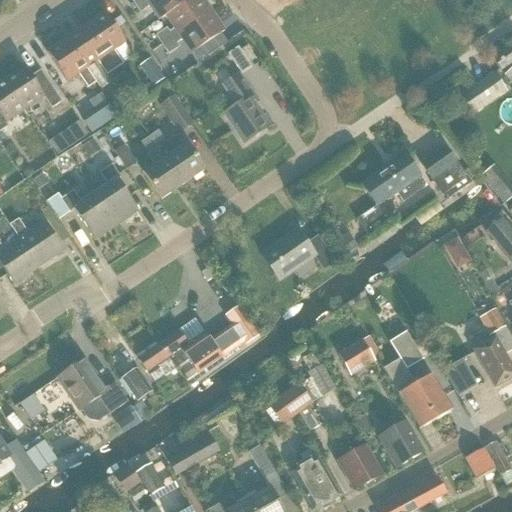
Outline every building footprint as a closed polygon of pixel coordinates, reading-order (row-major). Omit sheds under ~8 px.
[(158,21),(165,17),(188,0),(146,0),(145,0),(132,0),(131,1),(139,14),(149,8),(158,21)] [(188,0),(165,17),(174,29),(169,32),(166,29),(155,37),(161,46),(211,13),(202,0),(188,0)] [(85,26),(115,71),(123,65),(114,51),(125,43),(105,13),(85,26)] [(224,32),(211,13),(161,46),(168,56),(179,48),(177,44),(182,41),(191,55),(224,32)] [(120,17),(114,21),(118,27),(124,23),(120,17)] [(107,77),(115,71),(85,26),(66,39),(87,70),(97,63),(107,77)] [(87,70),(66,39),(46,53),(67,83),(78,76),(88,90),(97,84),(87,70)] [(246,47),(240,52),(248,64),(255,59),(246,47)] [(237,48),(227,54),(241,74),(250,68),(248,64),(240,52),(237,48)] [(500,72),(511,63),(511,54),(508,49),(492,60),(500,72)] [(165,81),(150,59),(138,67),(153,89),(165,81)] [(24,68),(4,81),(24,111),(43,98),(51,110),(62,102),(40,71),(30,78),(24,68)] [(511,68),(503,77),(511,85),(511,68)] [(271,124),(255,99),(256,99),(239,74),(220,87),(233,107),(227,112),(247,141),(271,124)] [(504,92),(492,75),(462,96),(474,113),(504,92)] [(5,124),(24,111),(4,81),(0,83),(0,132),(8,127),(5,124)] [(194,125),(174,97),(158,107),(178,136),(194,125)] [(107,105),(82,122),(90,133),(90,134),(116,117),(107,105)] [(78,124),(62,135),(71,148),(87,137),(78,124)] [(149,134),(183,183),(204,168),(186,141),(174,149),(167,138),(165,139),(158,128),(149,134)] [(183,183),(149,134),(141,140),(148,151),(147,152),(154,163),(143,171),(161,197),(183,183)] [(137,161),(148,155),(141,140),(129,146),(137,161)] [(126,167),(136,160),(124,143),(114,149),(126,167)] [(476,180),(469,170),(464,173),(444,147),(420,164),(442,195),(444,195),(448,200),(476,180)] [(419,178),(420,177),(405,156),(403,153),(385,166),(387,168),(361,186),(377,207),(396,193),(403,203),(425,187),(419,178)] [(94,195),(116,227),(138,212),(117,181),(120,178),(112,166),(100,174),(108,186),(94,195)] [(511,199),(511,189),(494,166),(480,177),(503,206),(511,199)] [(116,227),(94,195),(81,204),(73,192),(61,200),(69,213),(73,210),(94,241),(116,227)] [(57,195),(46,203),(58,221),(69,213),(61,200),(57,195)] [(511,263),(511,230),(502,219),(485,234),(511,265),(511,263)] [(64,251),(45,223),(29,234),(20,220),(11,226),(20,239),(39,268),(64,251)] [(323,270),(334,263),(317,238),(306,246),(297,231),(261,256),(279,281),(314,257),(323,270)] [(444,246),(458,270),(473,261),(459,237),(444,246)] [(345,238),(337,244),(346,256),(354,250),(345,238)] [(0,262),(15,284),(39,268),(20,239),(4,250),(0,243),(0,262)] [(178,332),(160,345),(177,369),(181,366),(188,361),(197,374),(221,358),(241,343),(242,342),(243,343),(256,334),(237,305),(224,314),(229,323),(228,324),(209,337),(205,332),(196,338),(186,344),(178,332)] [(511,378),(511,367),(505,356),(511,351),(511,342),(494,311),(490,313),(480,319),(492,340),(473,351),(495,389),(511,378)] [(425,316),(416,321),(422,330),(430,326),(425,316)] [(421,357),(406,333),(389,344),(399,360),(406,371),(414,366),(421,357)] [(373,361),(362,342),(338,356),(350,375),(373,361)] [(160,345),(138,360),(155,384),(177,369),(160,345)] [(463,395),(479,388),(464,358),(448,366),(463,395)] [(415,386),(406,371),(399,360),(383,370),(398,396),(415,386)] [(80,410),(87,421),(97,423),(128,403),(114,383),(103,391),(83,362),(58,379),(79,411),(80,410)] [(335,391),(321,366),(307,374),(321,399),(335,391)] [(152,393),(136,370),(121,381),(137,403),(152,393)] [(430,376),(415,386),(398,396),(419,431),(451,412),(430,376)] [(313,406),(298,385),(267,406),(282,428),(301,414),(310,408),(313,406)] [(141,403),(131,410),(138,420),(148,413),(141,403)] [(130,408),(113,420),(123,434),(140,423),(138,420),(131,410),(130,408)] [(301,414),(312,430),(320,424),(310,408),(301,414)] [(396,469),(423,453),(411,433),(405,424),(378,439),(396,469)] [(219,454),(203,426),(177,441),(184,452),(166,462),(175,478),(219,454)] [(0,464),(9,459),(16,468),(12,471),(19,482),(36,471),(25,454),(16,442),(5,449),(0,441),(0,464)] [(41,443),(25,454),(36,471),(38,474),(55,463),(41,443)] [(485,448),(505,486),(511,481),(511,473),(504,459),(508,457),(501,444),(497,446),(495,443),(485,448)] [(259,448),(248,454),(265,484),(277,477),(259,448)] [(357,490),(382,476),(365,448),(338,463),(352,488),(357,490)] [(313,511),(314,511),(340,497),(312,449),(300,456),(305,466),(291,474),(313,511)] [(477,480),(494,470),(483,449),(465,459),(477,480)] [(164,489),(151,465),(135,474),(149,498),(164,489)] [(434,475),(376,507),(378,511),(413,511),(445,495),(434,475)] [(246,497),(254,511),(284,511),(276,497),(269,485),(269,484),(253,493),(250,488),(244,492),(246,497)] [(254,511),(246,497),(244,492),(232,498),(237,507),(228,511),(222,511),(219,506),(207,511),(254,511)]
